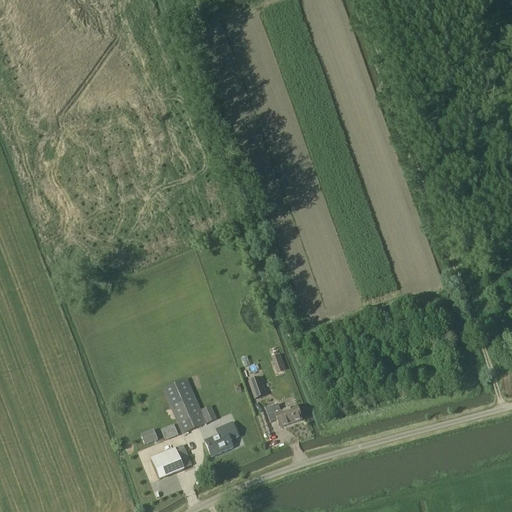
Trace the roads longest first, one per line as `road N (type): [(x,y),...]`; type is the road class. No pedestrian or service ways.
road 1 (unclassified): [(188,511),(382,433),(511,403)]
road 2 (track): [(456,265),(503,406)]
